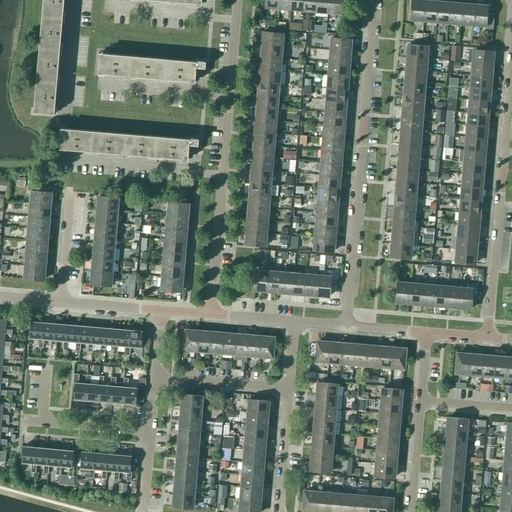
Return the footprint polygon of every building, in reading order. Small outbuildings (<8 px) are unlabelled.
[(46,0),(36,112),(54,114),(64,0),(46,0)] [(291,9),(291,0),(279,0),(279,8),(291,9)] [(303,10),(304,0),(291,0),(291,9),(303,10)] [(316,11),(316,0),(304,0),(303,10),(316,11)] [(328,12),(329,0),(316,0),(316,11),(328,12)] [(329,0),(328,12),(341,13),(342,0),(329,0)] [(423,21),(425,1),(412,0),(411,20),(423,21)] [(436,22),(437,2),(425,1),(423,21),(436,22)] [(448,23),(450,3),(437,2),(436,22),(448,23)] [(461,24),(462,4),(450,3),(448,23),(461,24)] [(473,25),(475,6),(462,4),(461,24),(473,25)] [(475,6),(473,25),(486,26),(486,25),(493,25),(494,13),(487,12),(488,7),(475,6)] [(262,45),(282,46),(283,34),(263,32),(262,45)] [(331,51),(350,52),(351,40),(332,38),(331,51)] [(427,59),(427,58),(428,46),(408,44),(407,57),(427,59)] [(281,59),(282,46),(262,45),(261,57),(281,59)] [(473,63),(492,64),(493,52),(474,50),(473,63)] [(349,65),(350,52),(331,51),(330,63),(349,65)] [(196,64),(100,55),(98,74),(195,82),(195,78),(201,74),(202,77),(203,77),(201,74),(205,72),(206,62),(196,61),(196,64)] [(280,71),(281,59),(261,57),(260,70),(280,71)] [(436,59),(427,58),(427,59),(407,57),(406,70),(426,71),(426,70),(426,63),(436,64),(436,59)] [(348,77),(349,65),(330,63),(329,76),(348,77)] [(473,63),(472,75),(491,77),(492,64),(473,63)] [(279,84),(280,71),(260,70),(259,82),(279,84)] [(436,71),(426,70),(426,71),(406,70),(405,82),(424,84),(425,75),(436,75),(436,71)] [(472,75),(471,88),(490,89),(491,77),(472,75)] [(347,90),(348,77),(329,76),(328,88),(347,90)] [(450,78),(449,86),(458,87),(458,79),(450,78)] [(277,96),(279,84),(259,82),(258,95),(277,96)] [(423,96),(424,84),(405,82),(404,94),(423,96)] [(346,102),(347,90),(328,88),(327,101),(346,102)] [(489,102),(490,89),(471,88),(470,100),(489,102)] [(422,109),(423,96),(404,94),(403,107),(422,109)] [(276,109),(277,96),(258,95),(257,107),(276,109)] [(488,114),(489,102),(470,100),(469,113),(488,114)] [(345,115),(346,102),(327,101),(326,113),(345,115)] [(275,121),(276,109),(257,107),(256,120),(275,121)] [(421,121),(422,109),(403,107),(402,119),(421,121)] [(344,127),(345,115),(326,113),(324,125),(344,127)] [(487,127),(488,114),(469,113),(468,125),(487,127)] [(420,133),(421,121),(402,119),(401,132),(420,133)] [(274,134),(275,121),(256,120),(255,132),(274,134)] [(343,139),(344,127),(324,125),(323,138),(343,139)] [(486,139),(487,127),(468,125),(466,137),(486,139)] [(189,141),(61,131),(59,149),(188,159),(188,155),(194,152),(196,155),(196,154),(195,152),(198,150),(199,139),(190,138),(189,141)] [(273,146),(274,134),(255,132),(254,144),(273,146)] [(419,146),(420,133),(401,132),(400,144),(419,146)] [(485,152),(486,139),(466,137),(465,150),(485,152)] [(342,152),(343,139),(323,138),(322,150),(342,152)] [(272,158),(273,146),(254,144),(253,157),(272,158)] [(418,158),(419,146),(400,144),(399,157),(418,158)] [(440,160),(441,147),(433,147),(432,159),(440,160)] [(341,164),(342,152),(322,150),(321,163),(341,164)] [(484,164),(485,152),(465,150),(464,162),(484,164)] [(295,160),(296,152),(289,151),(288,159),(295,160)] [(271,171),(272,158),(253,157),(252,169),(271,171)] [(417,171),(418,158),(399,157),(398,169),(417,171)] [(431,160),(430,172),(438,172),(439,160),(431,160)] [(482,176),(484,164),(464,162),(463,175),(482,176)] [(340,177),(341,164),(321,163),(320,175),(340,177)] [(270,183),(271,171),(252,169),(251,182),(270,183)] [(416,183),(417,171),(398,169),(397,182),(416,183)] [(437,181),(438,173),(429,172),(429,180),(437,181)] [(338,189),(340,177),(320,175),(319,188),(338,189)] [(481,189),(482,176),(463,175),(462,187),(481,189)] [(29,181),(28,190),(32,191),(38,191),(38,182),(29,181)] [(269,196),(270,183),(251,182),(250,194),(269,196)] [(415,196),(416,183),(397,182),(396,194),(415,196)] [(304,194),(304,186),(296,186),(295,193),(304,194)] [(480,201),(481,189),(462,187),(461,200),(480,201)] [(337,202),(338,189),(319,188),(318,200),(337,202)] [(32,191),(31,203),(50,205),(51,193),(38,191),(32,191)] [(268,208),(269,196),(250,194),(249,207),(268,208)] [(414,208),(415,196),(396,194),(395,206),(414,208)] [(98,209),(117,210),(118,198),(99,196),(98,209)] [(336,214),(337,202),(318,200),(317,212),(336,214)] [(479,214),(480,201),(461,200),(460,212),(479,214)] [(168,215),(187,217),(188,204),(169,202),(168,215)] [(31,203),(30,216),(49,217),(50,205),(31,203)] [(435,213),(436,204),(430,204),(429,209),(428,209),(428,212),(435,213)] [(413,221),(414,208),(395,206),(394,219),(413,221)] [(267,221),(268,208),(249,207),(248,219),(267,221)] [(116,223),(117,210),(98,209),(97,221),(116,223)] [(335,227),(336,214),(317,212),(316,225),(335,227)] [(478,226),(479,214),(460,212),(459,225),(478,226)] [(186,229),(187,217),(168,215),(167,228),(186,229)] [(30,216),(28,228),(48,230),(49,217),(30,216)] [(266,233),(267,221),(248,219),(247,232),(266,233)] [(412,232),(413,221),(394,219),(393,231),(412,233),(412,232)] [(115,235),(116,223),(97,221),(96,234),(115,235)] [(478,226),(459,225),(452,224),(451,237),(458,237),(477,239),(478,226)] [(143,225),(143,233),(150,234),(151,226),(143,225)] [(334,239),(335,227),(316,225),(315,237),(334,239)] [(28,228),(27,240),(46,242),(48,230),(28,228)] [(185,242),(186,229),(167,228),(166,240),(185,242)] [(418,233),(412,232),(412,233),(393,231),(392,244),(417,246),(418,233)] [(265,246),(266,233),(247,232),(246,244),(265,246)] [(114,248),(115,235),(96,234),(95,246),(114,248)] [(426,234),(425,243),(433,243),(434,235),(426,234)] [(291,236),(290,249),(298,249),(299,237),(291,236)] [(333,252),(334,239),(315,237),(314,250),(333,252)] [(476,251),(477,239),(458,237),(457,249),(476,251)] [(26,249),(26,253),(45,254),(46,242),(27,240),(26,249)] [(184,254),(185,242),(166,240),(165,253),(184,254)] [(416,259),(417,246),(392,244),(391,257),(416,259)] [(114,260),(114,248),(95,246),(94,258),(114,260)] [(475,264),(476,251),(457,249),(456,262),(475,264)] [(26,253),(25,265),(44,267),(45,254),(26,253)] [(183,267),(184,254),(165,253),(164,265),(183,267)] [(113,272),(114,260),(94,258),(93,271),(113,272)] [(25,265),(24,277),(43,279),(44,267),(25,265)] [(182,279),(183,267),(164,265),(163,277),(182,279)] [(429,265),(429,273),(437,274),(437,266),(429,265)] [(448,280),(449,267),(442,266),(441,279),(448,280)] [(112,285),(113,272),(93,271),(92,284),(112,285)] [(267,291),(268,272),(256,271),(254,290),(267,291)] [(279,292),(281,273),(268,272),(267,291),(279,292)] [(292,293),(293,274),(281,273),(279,292),(292,293)] [(304,294),(306,275),(293,274),(292,293),(304,294)] [(317,295),(318,276),(306,275),(304,294),(317,295)] [(318,276),(317,295),(330,296),(331,277),(318,276)] [(181,292),(182,279),(163,277),(162,290),(181,292)] [(388,279),(387,288),(397,289),(397,283),(398,280),(388,279)] [(397,289),(396,302),(408,303),(410,284),(397,283),(397,289)] [(410,284),(408,303),(421,304),(423,285),(410,284)] [(423,285),(421,304),(433,305),(435,286),(423,285)] [(435,286),(433,305),(446,306),(447,287),(435,286)] [(447,287),(446,306),(458,307),(460,288),(447,287)] [(460,288),(458,307),(471,309),(473,289),(460,288)] [(0,319),(0,331),(5,332),(5,334),(11,335),(12,335),(12,330),(5,330),(6,320),(0,319)] [(44,339),(45,323),(31,322),(29,338),(39,339),(38,348),(43,348),(44,339)] [(55,349),(56,340),(58,324),(45,323),(44,339),(51,340),(51,349),(55,349)] [(69,342),(70,325),(58,324),(56,340),(64,341),(63,350),(68,350),(69,342)] [(80,351),(81,343),(82,326),(70,325),(69,342),(76,342),(75,351),(80,351)] [(93,344),(95,327),(82,326),(81,343),(89,343),(88,352),(93,352),(93,344)] [(105,353),(106,345),(107,328),(95,327),(93,344),(101,344),(100,353),(105,353)] [(117,354),(118,346),(120,329),(107,328),(106,345),(113,345),(113,354),(117,354)] [(130,356),(131,347),(132,330),(120,329),(118,346),(126,347),(125,355),(130,356)] [(132,330),(131,347),(138,348),(137,356),(142,357),(143,347),(141,347),(143,331),(132,330)] [(197,351),(199,331),(186,330),(184,350),(197,351)] [(0,331),(0,343),(4,344),(4,346),(11,347),(11,343),(4,342),(5,334),(5,332),(0,331)] [(210,352),(211,332),(199,331),(197,351),(210,352)] [(222,353),(224,334),(211,332),(210,352),(222,353)] [(235,354),(236,335),(224,334),(222,353),(235,354)] [(247,355),(249,336),(236,335),(235,354),(247,355)] [(259,356),(261,337),(249,336),(247,355),(259,356)] [(261,337),(259,356),(271,357),(272,357),(274,338),(261,337)] [(330,363),(331,343),(319,342),(317,362),(330,363)] [(0,343),(0,356),(3,356),(2,359),(10,359),(10,355),(3,354),(4,346),(4,344),(0,343)] [(342,363),(344,344),(331,343),(330,363),(342,363)] [(354,364),(356,345),(344,344),(342,363),(354,364)] [(367,365),(368,346),(356,345),(354,364),(367,365)] [(379,366),(380,347),(368,346),(367,365),(379,366)] [(391,367),(393,348),(380,347),(379,366),(391,367)] [(393,348),(391,367),(404,368),(405,349),(393,348)] [(469,374),(470,355),(458,354),(456,373),(469,374)] [(481,375),(483,356),(470,355),(469,374),(481,375)] [(0,356),(0,368),(2,369),(1,371),(9,371),(12,371),(19,372),(20,367),(14,366),(12,366),(12,367),(9,367),(2,366),(2,359),(3,356),(0,356)] [(494,376),(495,357),(483,356),(481,375),(494,376)] [(506,377),(508,358),(495,357),(494,376),(506,377)] [(221,361),(221,369),(231,369),(232,362),(221,361)] [(0,368),(0,380),(1,381),(0,383),(8,383),(8,379),(1,378),(1,371),(2,369),(0,368)] [(84,400),(86,384),(78,383),(79,374),(74,374),(73,383),(75,384),(74,399),(84,400)] [(97,401),(98,385),(90,384),(91,375),(87,375),(86,384),(84,400),(97,401)] [(109,402),(111,386),(103,385),(104,377),(99,376),(98,385),(97,401),(109,402)] [(122,403),(123,387),(115,386),(116,378),(111,377),(111,386),(109,402),(122,403)] [(123,387),(122,403),(136,405),(138,388),(128,387),(128,379),(124,378),(123,387)] [(317,395),(336,397),(337,384),(318,383),(317,395)] [(480,383),(479,391),(491,392),(492,385),(480,383)] [(381,401),(400,402),(401,390),(382,388),(381,401)] [(182,407),(201,408),(202,395),(183,394),(182,407)] [(335,409),(336,397),(317,395),(316,408),(335,409)] [(248,413),(267,414),(268,401),(249,400),(248,413)] [(399,415),(400,402),(381,401),(380,413),(399,415)] [(0,417),(2,417),(1,420),(9,420),(9,416),(2,415),(3,408),(3,406),(0,405),(0,417)] [(200,421),(201,408),(182,407),(181,419),(200,421)] [(334,422),(335,409),(316,408),(315,420),(334,422)] [(266,427),(267,414),(248,413),(247,425),(266,427)] [(398,427),(399,415),(380,413),(379,426),(398,427)] [(0,417),(0,429),(1,430),(0,432),(8,433),(8,432),(14,433),(14,429),(1,427),(1,420),(2,417),(0,417)] [(447,430),(466,432),(467,419),(448,417),(447,430)] [(199,433),(200,421),(181,419),(180,431),(199,433)] [(333,434),(334,422),(315,420),(314,433),(333,434)] [(265,439),(266,427),(247,425),(246,437),(265,439)] [(397,440),(398,427),(379,426),(378,438),(397,440)] [(214,427),(213,435),(221,435),(222,427),(214,427)] [(465,444),(466,432),(447,430),(446,442),(465,444)] [(198,446),(199,433),(180,431),(179,444),(198,446)] [(332,447),(333,434),(314,433),(313,445),(332,447)] [(213,435),(213,439),(215,439),(214,447),(220,448),(221,436),(213,435)] [(264,451),(265,439),(246,437),(245,450),(264,451)] [(396,452),(397,440),(378,438),(377,451),(396,452)] [(464,457),(465,444),(446,442),(445,455),(464,457)] [(197,458),(198,446),(179,444),(177,456),(197,458)] [(331,459),(332,447),(313,445),(312,458),(331,459)] [(36,473),(36,464),(38,448),(23,446),(22,463),(32,464),(31,472),(36,473)] [(493,460),(494,448),(487,447),(485,459),(493,460)] [(49,465),(50,449),(38,448),(36,464),(44,465),(43,473),(48,474),(49,465)] [(60,475),(61,466),(63,450),(50,449),(49,465),(57,466),(56,475),(60,475)] [(63,450),(61,466),(69,467),(68,476),(73,476),(74,467),(72,467),(74,451),(63,450)] [(263,464),(264,451),(245,450),(244,462),(263,464)] [(95,469),(96,453),(81,451),(80,468),(90,469),(89,477),(94,478),(95,469)] [(395,465),(396,452),(377,451),(376,463),(395,465)] [(107,470),(108,454),(96,453),(95,469),(102,470),(102,479),(106,479),(107,470)] [(119,471),(121,455),(108,454),(107,470),(115,471),(114,480),(119,480),(119,471)] [(121,455),(119,471),(127,472),(126,481),(131,481),(132,472),(130,472),(132,456),(121,455)] [(463,469),(464,457),(445,455),(443,467),(463,469)] [(196,471),(197,458),(177,456),(176,469),(196,471)] [(330,472),(331,459),(312,458),(311,470),(330,472)] [(262,476),(263,464),(244,462),(243,475),(262,476)] [(394,478),(395,465),(376,463),(375,476),(394,478)] [(462,481),(463,469),(443,467),(442,480),(462,481)] [(195,483),(196,471),(176,469),(175,481),(195,483)] [(511,486),(511,473),(504,473),(503,485),(511,486)] [(261,489),(262,476),(243,475),(242,487),(261,489)] [(460,494),(462,481),(442,480),(441,492),(460,494)] [(194,495),(195,483),(175,481),(174,494),(194,495)] [(126,494),(127,484),(119,483),(117,493),(126,494)] [(511,498),(511,486),(503,485),(502,498),(511,498)] [(260,501),(261,489),(242,487),(241,500),(260,501)] [(316,511),(317,492),(305,491),(303,511),(316,511)] [(319,511),(328,511),(330,493),(317,492),(316,511),(319,511)] [(459,506),(460,494),(441,492),(440,505),(459,506)] [(340,511),(342,494),(330,493),(328,511),(340,511)] [(192,508),(194,495),(174,494),(173,507),(192,508)] [(353,511),(355,495),(342,494),(340,511),(353,511)] [(365,511),(367,496),(355,495),(353,511),(365,511)] [(378,511),(380,497),(367,496),(365,511),(378,511)] [(380,497),(378,511),(391,511),(392,498),(380,497)] [(511,511),(511,498),(502,498),(501,510),(511,511)] [(258,511),(260,501),(241,500),(239,511),(258,511)]
